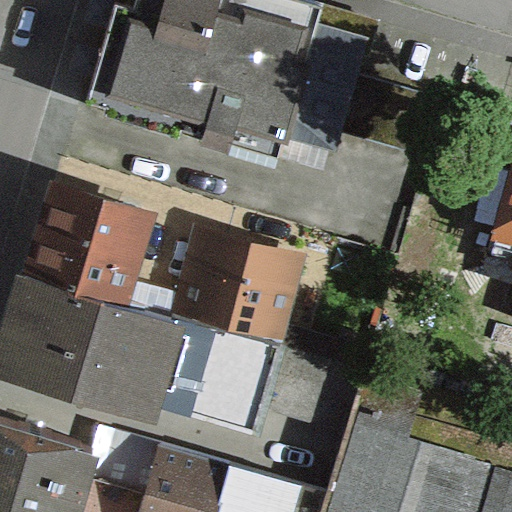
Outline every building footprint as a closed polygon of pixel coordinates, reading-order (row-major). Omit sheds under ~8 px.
[(214,0),(210,17),(154,0),(113,0),(85,92),(106,96),(101,108),(184,131),(187,120),(203,123),(200,138),(232,147),(236,135),(282,147),(282,130),(317,4),(318,0),(214,0)] [(372,19),(317,4),(282,130),(336,145),(342,126),(395,141),(411,80),(359,66),(372,19)] [(511,148),(510,148),(488,232),(511,238),(511,148)] [(159,200),(51,167),(22,259),(131,292),(159,200)] [(306,245),(229,223),(218,263),(189,254),(174,306),(280,337),(306,245)] [(131,292),(22,259),(0,336),(0,364),(156,410),(158,396),(255,425),(280,337),(174,306),(131,292)] [(511,511),(511,455),(494,450),(412,422),(353,401),(318,511),(511,511)] [(0,410),(0,511),(76,511),(99,437),(0,410)] [(211,511),(227,461),(157,439),(134,511),(211,511)] [(291,511),(303,474),(230,452),(227,461),(211,511),(291,511)]
